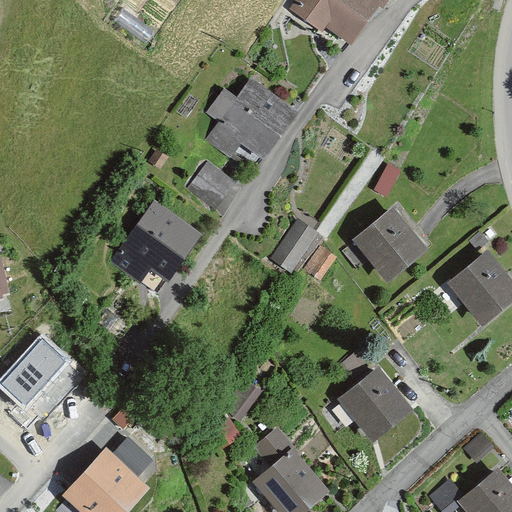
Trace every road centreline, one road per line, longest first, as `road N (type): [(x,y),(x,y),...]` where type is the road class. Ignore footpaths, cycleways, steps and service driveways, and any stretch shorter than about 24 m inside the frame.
road 1 (residential): [(511,381),(367,511)]
road 2 (residential): [(7,511),(103,402)]
